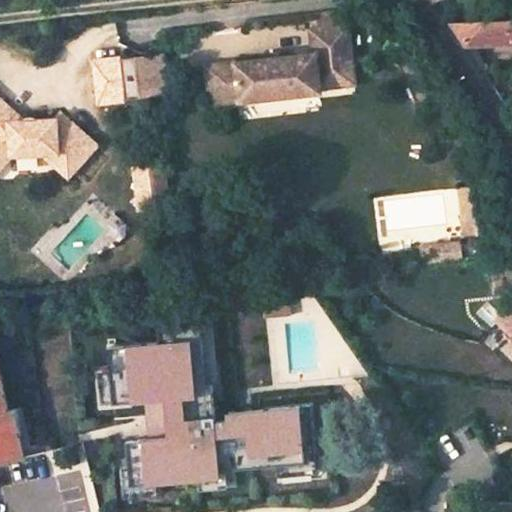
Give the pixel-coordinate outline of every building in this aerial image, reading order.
[(511,17),(450,21),(466,46),(511,43),(511,17)] [(232,64),(237,103),(320,93),(317,67),(352,62),(347,25),(311,29),(314,54),(232,64)] [(164,54),(136,57),(141,97),(169,93),(164,54)] [(123,59),(96,62),(101,102),(127,99),(123,59)] [(237,103),(232,64),(205,67),(210,106),(237,103)] [(25,118),(22,119),(2,102),(0,99),(0,171),(13,158),(45,156),(70,178),(98,147),(60,114),(55,118),(38,119),(35,116),(31,116),(28,117),(25,118)] [(164,166),(135,169),(139,210),(169,207),(164,166)] [(463,188),(465,234),(481,234),(478,187),(463,188)] [(511,252),(504,254),(511,291),(511,304),(497,320),(511,334),(511,252)] [(220,476),(219,469),(314,461),(309,403),(226,411),(227,419),(214,420),(211,382),(205,383),(199,322),(157,326),(158,342),(107,346),(111,402),(148,399),(151,437),(125,439),(129,484),(220,476)] [(0,460),(25,454),(13,407),(8,408),(0,376),(0,460)] [(480,511),(511,511),(511,501),(481,501),(480,511)]
